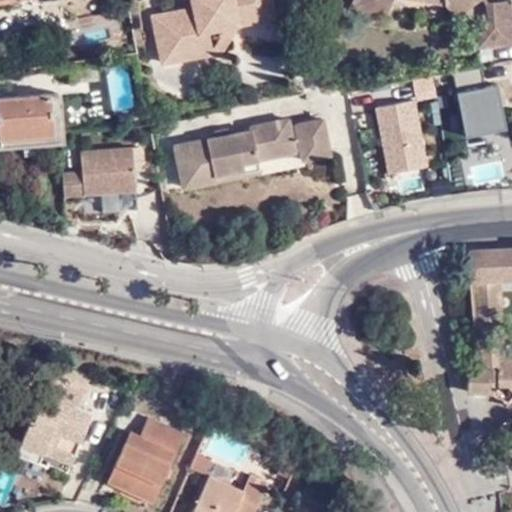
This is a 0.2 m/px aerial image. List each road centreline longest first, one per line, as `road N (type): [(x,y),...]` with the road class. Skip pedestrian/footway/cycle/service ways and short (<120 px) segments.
road 1 (residential): [(296,263),(204,282),(0,230)]
road 2 (tertiary): [(0,307),(268,372)]
road 3 (unknown): [(429,225),(464,428),(479,447),(511,460)]
road 4 (tertiary): [(255,332),(0,270)]
road 5 (tertiary): [(0,298),(256,348)]
road 6 (tertiary): [(449,511),(404,436),(367,394),(297,342)]
road 7 (tertiary): [(268,372),(350,421),(427,511)]
road 8 (tertiary): [(297,342),(332,288),(395,234)]
